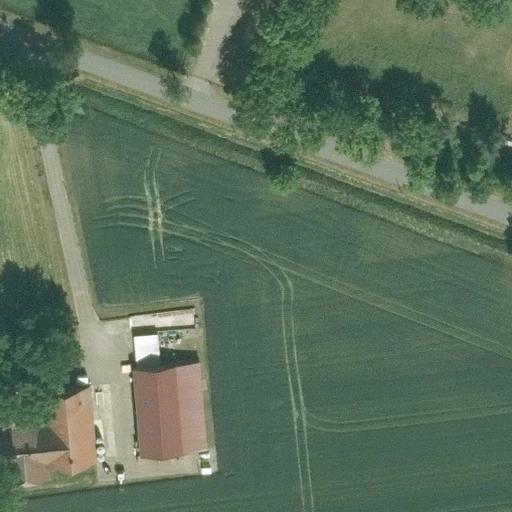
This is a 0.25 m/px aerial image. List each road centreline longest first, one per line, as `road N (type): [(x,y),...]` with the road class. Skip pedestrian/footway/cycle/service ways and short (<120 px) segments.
road 1 (unclassified): [(0,37),(511,220)]
road 2 (unknown): [(0,184),(65,412)]
